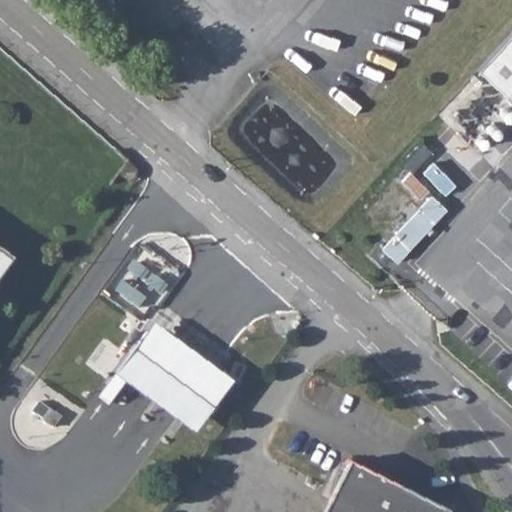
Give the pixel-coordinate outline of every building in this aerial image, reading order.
[(511,29),(476,70),(511,103),(511,29)] [(0,277),(12,261),(0,252),(0,277)] [(193,436),(232,383),(152,325),(114,377),(193,436)] [(51,428),(59,418),(50,411),(42,421),(51,428)] [(443,511),(347,464),(322,511),(443,511)]
